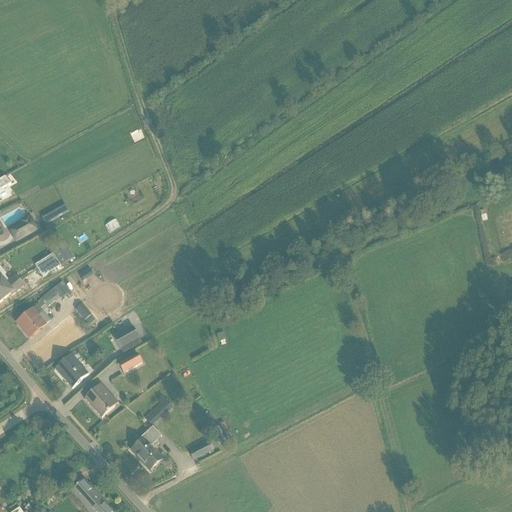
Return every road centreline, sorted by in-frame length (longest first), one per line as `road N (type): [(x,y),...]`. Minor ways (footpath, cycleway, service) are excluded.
road 1 (track): [(110,0),(174,196),(0,315)]
road 2 (track): [(329,230),(407,511)]
road 3 (residential): [(145,511),(44,400)]
